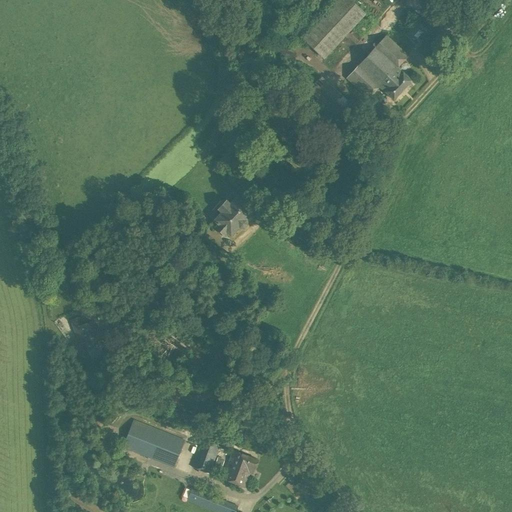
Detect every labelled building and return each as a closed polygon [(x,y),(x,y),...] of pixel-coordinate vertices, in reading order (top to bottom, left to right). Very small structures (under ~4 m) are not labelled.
[(322,58),(364,14),(348,0),(335,0),(300,38),(322,58)] [(423,25),(410,35),(417,44),(430,35),(423,25)] [(409,80),(396,68),(407,56),(385,35),(345,79),(367,100),(378,87),(392,100),(391,100),(392,101),(410,81),(409,80)] [(333,63),(338,67),(357,49),(353,44),(333,63)] [(242,193),(248,186),(242,181),(236,188),(242,193)] [(253,211),(236,194),(228,202),(225,199),(215,209),(219,212),(211,220),(215,224),(213,227),(223,236),(226,233),(229,237),(237,229),(243,229),(246,226),(245,219),(253,211)] [(77,318),(69,320),(77,343),(83,341),(87,350),(90,361),(104,356),(100,346),(91,321),(80,326),(77,318)] [(173,468),(184,442),(133,422),(122,448),(173,468)] [(210,473),(219,447),(200,440),(191,467),(210,473)] [(257,460),(232,450),(221,479),(244,487),(249,474),(251,475),(257,460)] [(222,467),(224,460),(217,457),(215,465),(222,467)] [(212,511),(235,511),(238,506),(198,490),(193,504),(212,511)]
